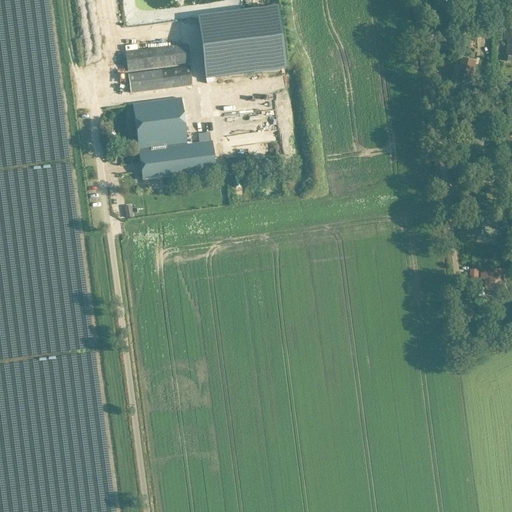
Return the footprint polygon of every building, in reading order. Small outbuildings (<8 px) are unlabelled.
[(286,69),(278,8),(197,19),(205,80),(286,69)] [(469,13),(472,20),(479,17),(476,10),(469,13)] [(188,46),(125,54),(128,71),(190,63),(188,46)] [(457,66),(454,77),(454,78),(463,80),(464,78),(471,80),(475,63),(463,59),(461,67),(457,66)] [(189,68),(138,74),(128,76),(130,93),(192,85),(189,68)] [(281,72),(242,77),(254,167),(292,162),(281,72)] [(142,104),(132,105),(138,150),(140,164),(142,164),(143,172),(141,172),(142,177),(142,181),(182,176),(183,178),(216,174),(215,164),(212,142),(191,145),(189,133),(185,133),(181,99),(142,104)] [(449,127),(457,128),(458,121),(450,120),(449,127)] [(472,146),(473,146),(473,150),(483,150),(483,138),(485,138),(485,127),(467,127),(467,138),(473,138),(473,144),(472,144),(472,146)] [(132,218),(130,206),(124,207),(125,219),(132,218)] [(477,234),(493,237),(494,231),(497,221),(480,218),(477,234)] [(487,277),(486,292),(503,292),(504,272),(483,271),(482,277),(487,277)]
